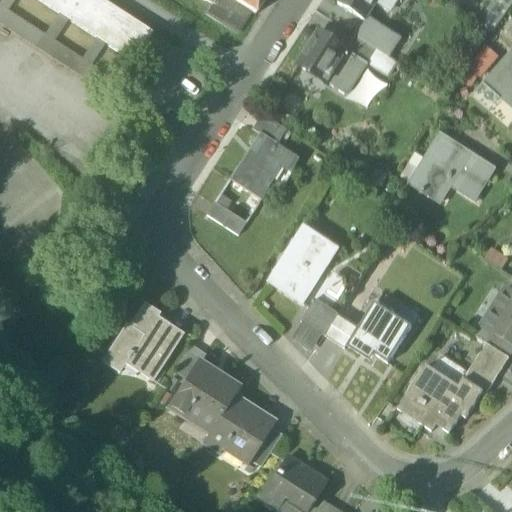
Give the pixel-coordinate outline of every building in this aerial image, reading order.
[(7,0),(2,9),(11,15),(20,0),(7,0)] [(104,46),(133,65),(152,36),(97,0),(34,0),(59,16),(68,22),(96,40),(104,46)] [(237,35),(250,14),(229,0),(201,0),(211,6),(205,15),(237,35)] [(229,0),(250,14),(255,16),(265,0),(229,0)] [(348,12),(364,22),(366,18),(375,5),(378,0),(341,0),(338,6),(342,8),(346,14),(348,12)] [(378,0),(375,5),(391,15),(399,0),(378,0)] [(492,35),(511,6),(511,0),(495,0),(478,25),(492,35)] [(0,27),(110,99),(119,85),(91,67),(82,61),(54,43),(45,37),(11,15),(2,9),(0,7),(0,27)] [(59,16),(45,37),(54,43),(68,22),(59,16)] [(365,23),(356,38),(379,53),(389,60),(401,41),(366,18),(364,22),(365,23)] [(298,66),(327,85),(347,53),(318,35),(298,66)] [(372,65),(379,53),(356,38),(349,50),(368,62),(372,65)] [(96,40),(82,61),(91,67),(104,46),(96,40)] [(484,47),(469,71),(478,80),(479,81),(499,59),(484,47)] [(349,50),(347,53),(364,64),(366,65),(368,62),(349,50)] [(364,64),(347,53),(327,85),(344,95),(364,64)] [(379,53),(372,65),(386,73),(392,62),(389,60),(379,53)] [(505,97),(511,103),(511,54),(483,87),(500,102),(505,97)] [(368,62),(366,65),(387,79),(396,64),(392,62),(386,73),(372,65),(368,62)] [(478,80),(469,71),(462,82),(470,89),(478,80)] [(346,93),(361,110),(384,88),(369,72),(346,93)] [(86,142),(0,73),(0,104),(71,161),(86,142)] [(500,102),(483,87),(476,95),(493,110),(500,102)] [(262,137),(277,147),(286,133),(261,116),(251,131),(258,136),(262,138),(262,137)] [(258,136),(239,166),(243,168),(262,138),(258,136)] [(229,182),(260,202),(273,181),(269,178),(276,167),(281,169),(290,174),(295,166),(296,167),(299,161),(277,147),(262,137),(262,138),(243,168),(239,166),(229,182)] [(410,185),(434,200),(448,180),(476,198),(494,171),(441,137),(425,161),(410,185)] [(410,185),(425,161),(415,154),(399,178),(410,185)] [(273,181),(281,169),(276,167),(269,178),(273,181)] [(387,176),(376,169),(367,182),(378,189),(387,176)] [(207,216),(238,237),(245,226),(214,205),(207,216)] [(267,284),(302,306),(338,251),(303,229),(267,284)] [(508,260),(491,248),(483,260),(500,271),(508,260)] [(511,292),(505,288),(490,312),(492,314),(484,326),(483,327),(511,346),(511,292)] [(301,323),(311,330),(326,308),(314,301),(300,322),(301,323)] [(357,330),(350,340),(373,355),(387,364),(411,328),(374,304),(357,330)] [(130,358),(158,375),(184,335),(158,318),(160,315),(144,305),(130,327),(126,325),(103,362),(120,373),(130,358)] [(337,316),(326,308),(311,330),(321,336),(323,338),(324,337),(337,317),(337,316)] [(350,340),(357,330),(337,317),(324,337),(344,350),(345,347),(350,340)] [(311,330),(301,323),(290,340),(310,353),(321,336),(311,330)] [(474,337),(486,345),(509,359),(511,353),(511,346),(483,327),(484,326),(482,324),(474,337)] [(350,340),(345,347),(369,362),(373,355),(350,340)] [(502,370),(509,359),(486,345),(479,355),(502,370)] [(173,377),(184,384),(185,383),(199,363),(201,364),(207,356),(193,347),(173,377)] [(495,380),(502,370),(479,355),(472,365),(495,380)] [(189,416),(212,431),(234,397),(239,389),(201,364),(199,363),(185,383),(184,384),(168,409),(185,420),(189,416)] [(436,426),(450,435),(461,417),(466,420),(483,393),(485,395),(495,380),(472,365),(458,388),(448,382),(449,381),(426,366),(398,411),(404,415),(400,421),(419,433),(423,427),(432,433),(436,426)] [(274,423),(234,397),(212,431),(203,444),(221,455),(227,445),(251,461),(262,444),(261,444),(271,428),(274,423)] [(251,461),(261,468),(282,436),(271,428),(261,444),(262,444),(251,461)] [(284,499),(305,511),(308,511),(314,504),(317,499),(326,484),(286,459),(261,497),(278,508),(284,499)] [(305,511),(284,499),(278,508),(275,511),(305,511)] [(312,511),(327,511),(330,508),(317,499),(314,504),(317,505),(312,511)]
